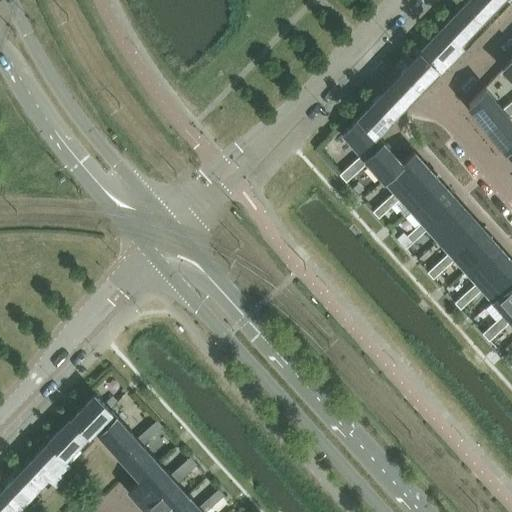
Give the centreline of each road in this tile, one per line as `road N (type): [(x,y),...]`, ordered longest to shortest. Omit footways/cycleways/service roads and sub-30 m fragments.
road 1 (tertiary): [(430,511),(172,229)]
road 2 (tertiary): [(150,253),(382,511)]
road 3 (tertiary): [(172,229),(67,106),(10,0)]
road 4 (tertiary): [(0,52),(46,125),(150,253)]
road 5 (residential): [(135,269),(0,417)]
road 6 (residential): [(259,142),(362,39)]
